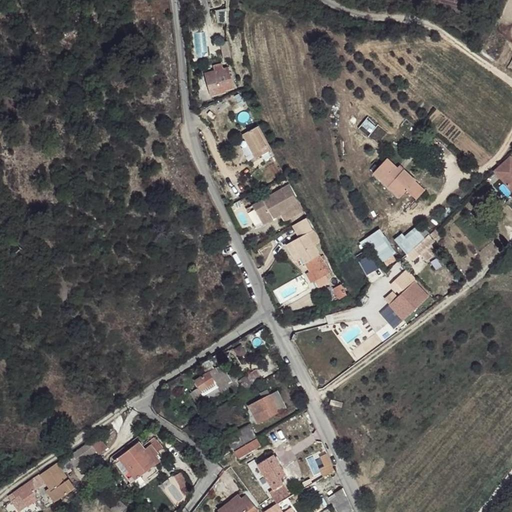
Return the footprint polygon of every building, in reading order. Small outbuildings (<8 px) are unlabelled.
[(215,10),(218,23),(226,23),(226,8),(215,10)] [(221,42),(224,60),(231,59),(228,41),(221,42)] [(205,74),(211,96),(226,92),(226,90),(234,88),(228,67),(223,68),(221,64),(214,66),(215,71),(205,74)] [(235,96),(240,106),(245,104),(241,96),(240,96),(239,94),(235,96)] [(242,135),(253,154),(259,151),(261,155),(272,149),(259,126),(242,135)] [(494,171),(511,191),(511,157),(511,156),(494,171)] [(373,173),(400,197),(407,190),(415,181),(415,180),(404,169),(402,172),(387,158),(373,173)] [(417,199),(425,190),(415,181),(407,190),(417,199)] [(252,205),(263,224),(281,215),(285,222),(304,210),(290,184),(252,205)] [(292,226),(299,237),(290,242),(299,258),(302,257),(310,272),(306,274),(311,282),(315,280),(318,287),(328,281),(327,279),(332,277),(323,260),(322,261),(320,257),(313,244),(319,241),(306,218),(292,226)] [(408,241),(414,247),(428,235),(422,228),(408,241)] [(367,238),(383,260),(393,254),(395,252),(379,230),(367,238)] [(429,235),(433,240),(439,234),(435,230),(429,235)] [(414,247),(426,261),(432,255),(430,253),(435,249),(431,244),(434,242),(428,235),(414,247)] [(286,244),(295,260),(299,258),(290,242),(286,244)] [(359,261),(366,275),(381,265),(373,253),(359,261)] [(383,260),(387,266),(396,260),(393,254),(383,260)] [(401,285),(406,289),(414,282),(409,277),(401,285)] [(389,305),(403,321),(429,296),(415,281),(414,282),(406,289),(389,305)] [(333,288),(339,299),(346,295),(341,284),(333,288)] [(388,321),(396,314),(388,305),(380,312),(388,321)] [(245,351),(241,345),(235,349),(239,356),(245,351)] [(191,393),(197,402),(205,397),(204,396),(228,381),(225,377),(226,376),(224,373),(222,373),(222,372),(219,374),(215,367),(194,381),(199,388),(191,393)] [(249,405),(258,423),(279,412),(270,394),(268,390),(261,393),(263,398),(249,405)] [(270,394),(279,412),(286,408),(277,391),(270,394)] [(226,437),(233,450),(256,436),(250,425),(226,437)] [(107,449),(97,435),(89,441),(90,442),(96,450),(99,454),(107,449)] [(114,461),(132,483),(160,461),(154,454),(162,448),(155,438),(143,446),(139,442),(114,461)] [(235,451),(239,458),(261,445),(257,438),(235,451)] [(90,442),(59,465),(64,473),(96,450),(90,442)] [(269,491),(276,503),(290,494),(280,478),(277,474),(283,470),(273,454),(258,464),(274,489),(269,491)] [(40,474),(13,493),(16,498),(20,495),(25,502),(36,495),(35,490),(45,483),(49,488),(57,500),(75,488),(64,473),(59,465),(57,462),(40,475),(40,474)] [(277,474),(280,478),(286,475),(283,470),(277,474)] [(181,472),(176,475),(185,490),(190,487),(181,472)] [(57,500),(49,488),(46,490),(54,502),(57,500)] [(329,497),(334,504),(346,495),(343,488),(329,497)] [(221,509),(224,511),(241,498),(239,495),(221,509)] [(255,511),(258,510),(246,495),(242,499),(241,498),(224,511),(223,511),(255,511)] [(334,504),(338,511),(349,511),(353,510),(346,495),(334,504)] [(114,511),(120,511),(126,506),(120,500),(111,509),(114,511)]
